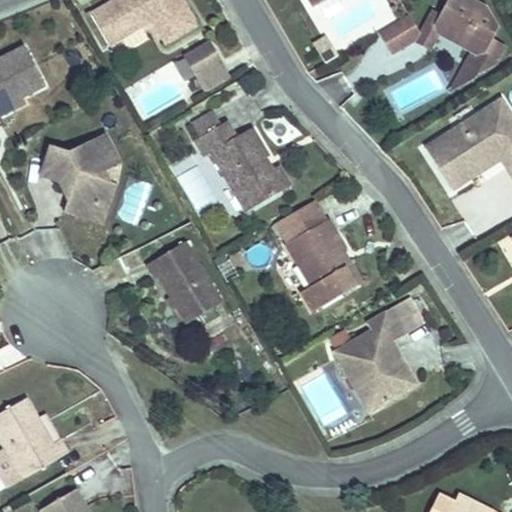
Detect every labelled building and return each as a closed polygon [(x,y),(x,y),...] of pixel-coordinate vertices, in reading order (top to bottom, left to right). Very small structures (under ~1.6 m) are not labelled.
[(176,0),(135,0),(101,20),(121,54),(156,34),(170,59),(201,40),(176,0)] [(291,0),(307,22),(338,0),(291,0)] [(430,34),(436,38),(466,52),(475,57),(467,72),(474,84),(488,76),(500,51),(482,43),(488,29),(477,9),(458,0),(447,0),(437,21),(430,34)] [(425,60),(436,38),(430,34),(437,21),(424,15),(406,50),(425,60)] [(121,54),(101,20),(95,24),(114,58),(121,54)] [(322,65),(336,60),(328,39),(314,44),(322,65)] [(203,95),(231,81),(211,43),(183,58),(203,95)] [(475,57),(466,52),(451,81),(435,113),(477,89),(474,84),(467,72),(475,57)] [(35,64),(0,81),(0,130),(9,126),(6,120),(52,97),(35,64)] [(511,119),(509,114),(492,123),(511,157),(511,119)] [(511,157),(492,123),(431,160),(457,201),(502,174),(511,190),(511,157)] [(281,204),(269,183),(264,186),(256,173),(266,167),(250,139),(236,147),(227,132),(192,153),(200,168),(211,163),(248,225),(281,204)] [(70,221),(82,226),(102,217),(106,208),(117,212),(122,196),(114,194),(108,180),(120,173),(107,146),(74,162),(56,157),(47,185),(68,192),(75,205),(70,221)] [(278,178),(269,183),(281,204),(291,198),(278,178)] [(102,217),(82,226),(109,234),(117,212),(106,208),(102,217)] [(335,268),(342,264),(347,261),(329,231),(287,256),(303,285),(292,292),(312,326),(354,300),(335,268)] [(191,253),(152,272),(159,286),(165,284),(188,330),(222,314),(191,253)] [(361,296),(342,264),(335,268),(354,300),(361,296)] [(333,366),(356,405),(370,396),(380,412),(412,392),(391,357),(404,349),(389,324),(365,338),(368,345),(333,366)] [(327,375),(306,385),(325,425),(346,415),(327,375)] [(370,396),(356,405),(365,421),(380,412),(370,396)] [(28,402),(0,416),(0,441),(25,487),(70,462),(62,448),(56,451),(28,402)] [(86,511),(80,499),(55,511),(86,511)]
